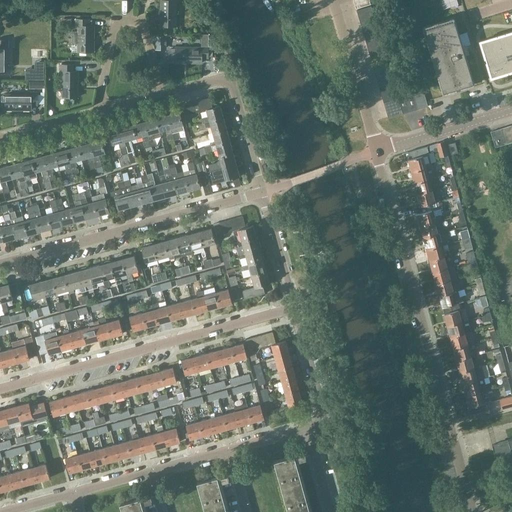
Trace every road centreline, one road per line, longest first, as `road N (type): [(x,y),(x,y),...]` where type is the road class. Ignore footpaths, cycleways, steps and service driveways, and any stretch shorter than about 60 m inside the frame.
road 1 (residential): [(471,511),(375,151)]
road 2 (residential): [(0,389),(293,308)]
road 3 (residential): [(261,192),(0,264)]
road 4 (residential): [(103,111),(114,21),(141,20),(162,94)]
road 5 (unclassified): [(375,151),(331,0)]
road 6 (unclassified): [(375,151),(511,110)]
road 7 (residential): [(306,428),(325,423),(293,308)]
road 8 (residential): [(293,308),(261,192)]
